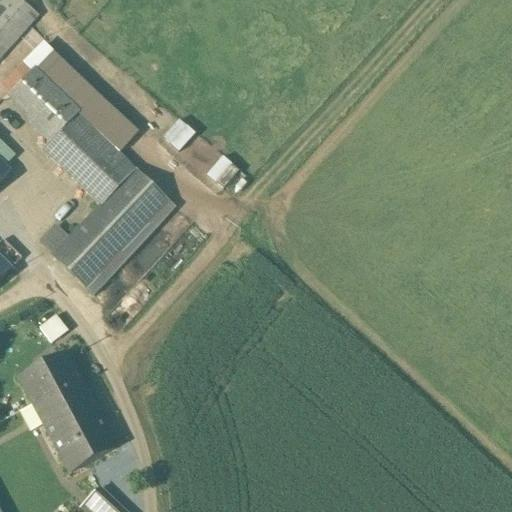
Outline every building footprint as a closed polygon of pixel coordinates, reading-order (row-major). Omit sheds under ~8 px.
[(18,0),(5,0),(0,6),(0,43),(9,51),(39,17),(18,0)] [(0,43),(0,61),(9,51),(0,43)] [(78,116),(33,73),(10,96),(35,120),(31,124),(52,144),(78,116)] [(136,172),(78,116),(52,144),(44,152),(102,208),(136,172)] [(184,120),(166,139),(183,154),(200,134),(184,120)] [(227,191),(243,171),(226,157),(210,177),(227,191)] [(0,183),(9,173),(0,164),(0,183)] [(102,208),(53,258),(86,290),(169,203),(136,172),(102,208)] [(0,281),(10,270),(0,259),(0,281)] [(63,317),(41,327),(50,345),(72,334),(63,317)] [(72,371),(64,356),(20,379),(29,395),(28,395),(71,475),(116,451),(73,371),(72,371)] [(121,511),(99,491),(81,509),(83,511),(121,511)]
